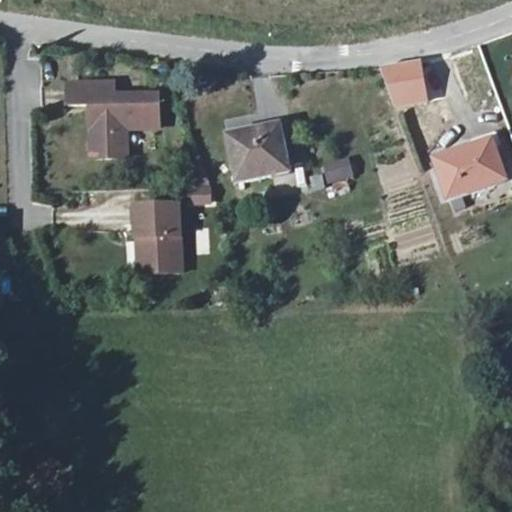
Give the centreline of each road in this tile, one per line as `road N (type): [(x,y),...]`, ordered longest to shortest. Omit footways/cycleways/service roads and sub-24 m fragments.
road 1 (residential): [(0,18),(245,54),(314,55),(460,34),(511,13)]
road 2 (unknown): [(28,22),(40,212)]
